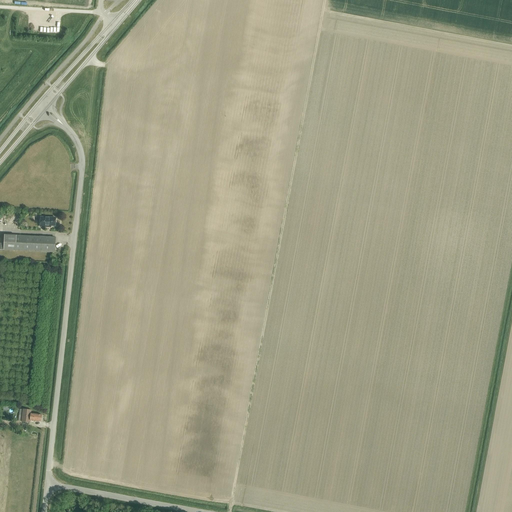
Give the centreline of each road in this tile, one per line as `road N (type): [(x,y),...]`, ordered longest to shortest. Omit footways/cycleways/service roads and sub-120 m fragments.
road 1 (unclassified): [(47,483),(82,164),(67,129)]
road 2 (track): [(268,303),(325,0)]
road 3 (unclassified): [(200,511),(47,483)]
